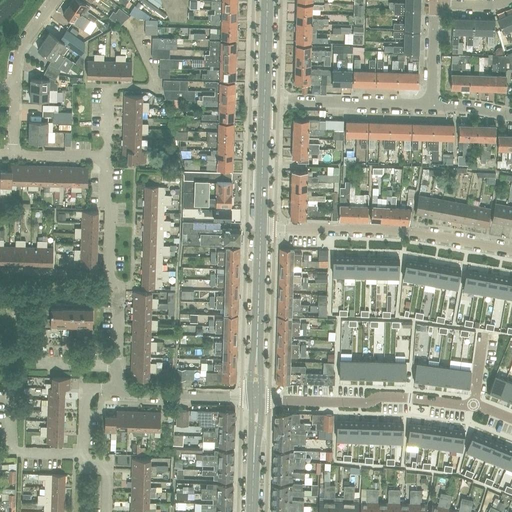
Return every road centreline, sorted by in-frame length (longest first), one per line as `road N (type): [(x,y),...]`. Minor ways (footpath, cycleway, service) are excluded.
road 1 (residential): [(511,251),(405,231),(261,228)]
road 2 (residential): [(473,405),(256,398)]
road 3 (residential): [(116,367),(106,158)]
road 4 (tertiary): [(256,398),(261,228)]
road 5 (residential): [(430,106),(263,102)]
road 6 (residential): [(256,398),(116,388)]
road 7 (tertiary): [(261,228),(263,102)]
